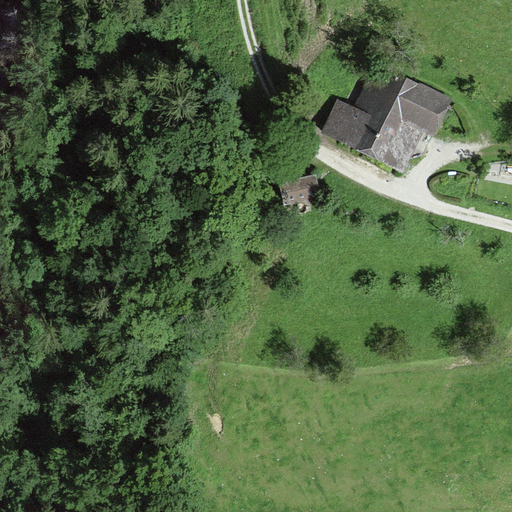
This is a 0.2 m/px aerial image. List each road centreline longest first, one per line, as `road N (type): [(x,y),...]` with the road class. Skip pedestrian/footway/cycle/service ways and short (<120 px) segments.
road 1 (track): [(398,190),(310,144),(278,104),(244,0)]
road 2 (track): [(398,190),(511,147)]
road 3 (track): [(511,227),(398,190)]
